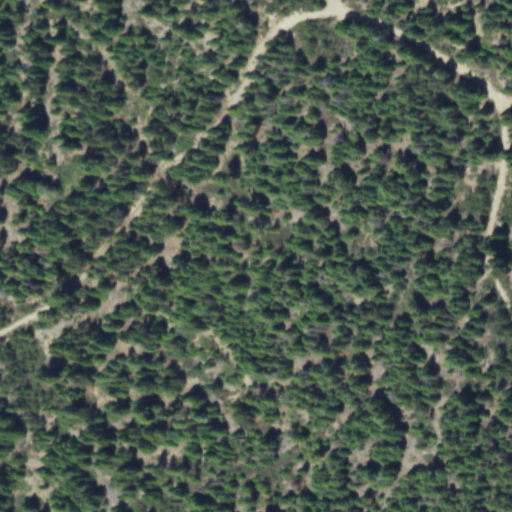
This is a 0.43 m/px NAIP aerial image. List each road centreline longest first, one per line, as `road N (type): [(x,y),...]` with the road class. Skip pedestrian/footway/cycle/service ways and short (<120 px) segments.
road 1 (track): [(0,331),(72,285),(230,100),(262,47),(297,21),(360,17),(425,46),(500,101),(511,100)]
road 2 (track): [(511,333),(490,260),(500,101)]
